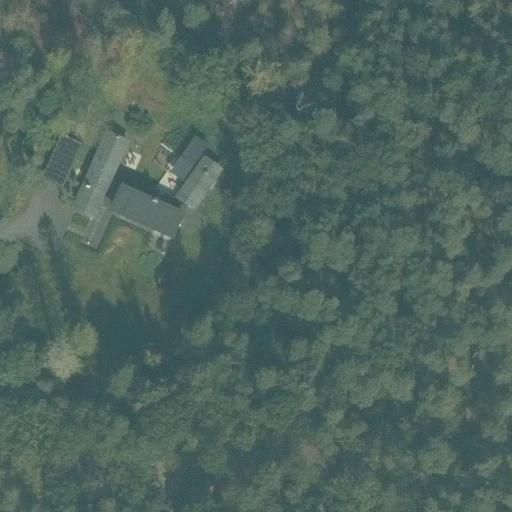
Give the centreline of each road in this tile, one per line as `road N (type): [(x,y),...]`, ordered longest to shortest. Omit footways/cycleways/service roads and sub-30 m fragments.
road 1 (unclassified): [(331,511),(312,459),(274,435),(229,437),(209,448),(182,484)]
road 2 (unclassified): [(182,484),(0,443)]
